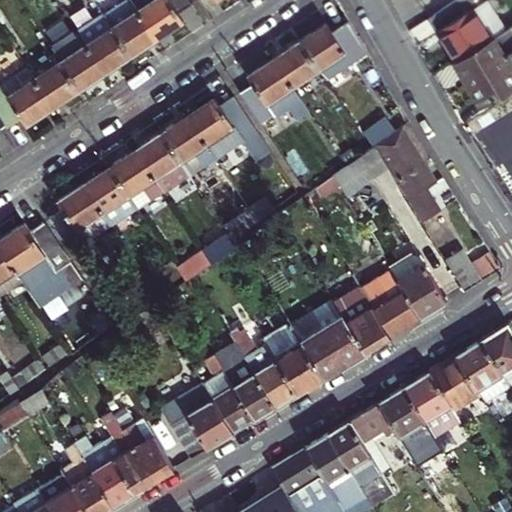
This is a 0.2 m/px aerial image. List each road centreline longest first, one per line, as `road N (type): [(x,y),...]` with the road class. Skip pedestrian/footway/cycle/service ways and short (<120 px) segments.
road 1 (tertiary): [(511,289),(147,511)]
road 2 (residential): [(0,184),(279,0)]
road 3 (residential): [(511,235),(368,0)]
